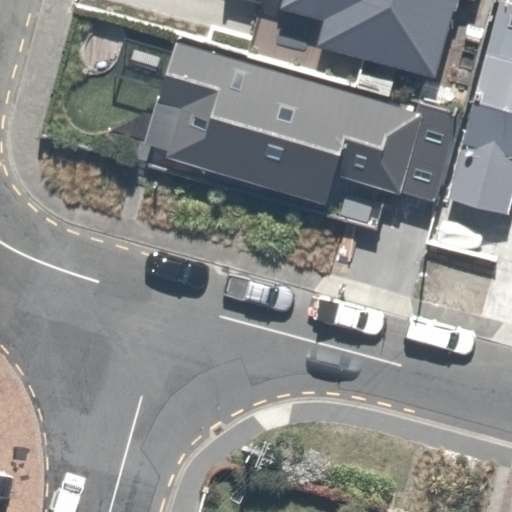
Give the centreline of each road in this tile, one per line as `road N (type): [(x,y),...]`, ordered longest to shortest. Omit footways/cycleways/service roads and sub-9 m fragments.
road 1 (residential): [(511,395),(171,300)]
road 2 (residential): [(112,511),(171,300)]
road 3 (residential): [(171,300),(53,265),(0,235)]
